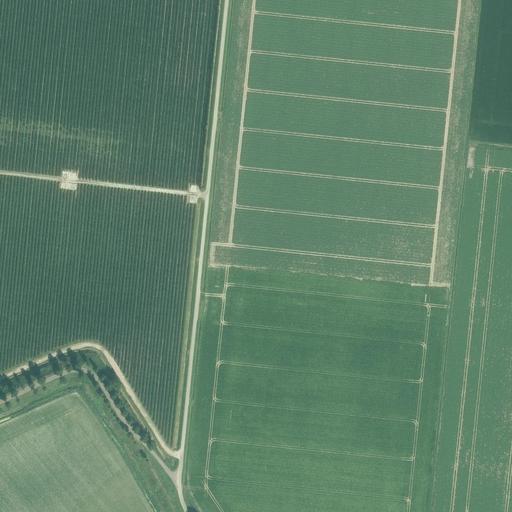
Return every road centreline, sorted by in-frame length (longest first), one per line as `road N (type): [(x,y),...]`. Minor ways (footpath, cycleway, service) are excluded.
road 1 (tertiary): [(179,487),(227,0)]
road 2 (unclassified): [(0,401),(85,369),(179,487)]
